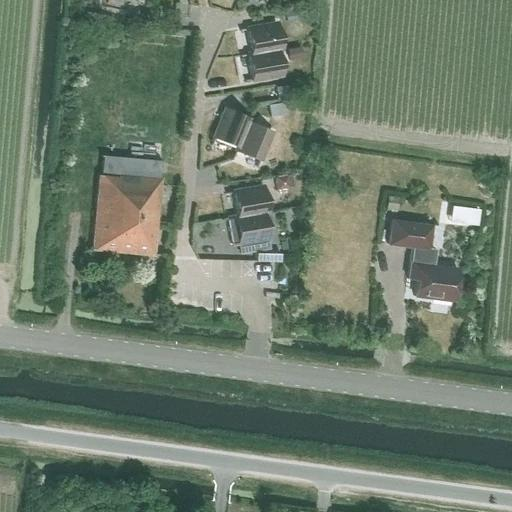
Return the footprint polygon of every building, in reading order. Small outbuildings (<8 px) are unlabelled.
[(295,8),(280,10),(281,21),(297,18),(295,8)] [(245,28),(249,53),(276,49),(280,49),(275,23),(245,28)] [(298,45),(282,48),(284,60),(300,57),(298,45)] [(280,74),(276,49),(249,53),(245,53),(250,80),(280,74)] [(291,83),(274,85),(275,97),(293,94),(291,83)] [(265,104),(268,116),(284,113),(282,101),(265,104)] [(224,108),(212,137),(236,146),(247,122),(248,118),(224,108)] [(247,122),(236,146),(234,150),(258,160),(270,132),(247,122)] [(157,179),(158,160),(102,155),(100,174),(97,174),(90,249),(151,254),(160,179),(157,179)] [(275,188),(286,186),(284,175),(273,177),(275,188)] [(261,186),(231,191),(235,216),(262,212),(266,212),(261,186)] [(227,217),(225,218),(229,243),(236,242),(266,237),(262,212),(235,216),(227,217)] [(426,247),(429,225),(389,219),(386,243),(410,246),(405,278),(414,279),(412,295),(451,300),(455,268),(431,264),(433,248),(426,247)]
